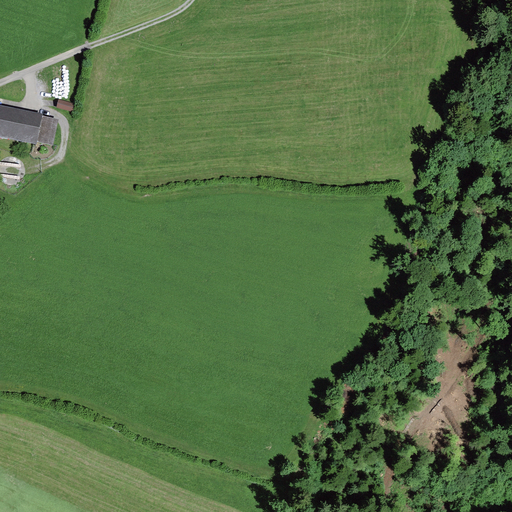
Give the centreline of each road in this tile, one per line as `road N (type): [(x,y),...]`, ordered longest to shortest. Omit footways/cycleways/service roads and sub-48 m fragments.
road 1 (track): [(190,0),(0,82)]
road 2 (track): [(36,164),(58,156),(60,117),(0,100)]
